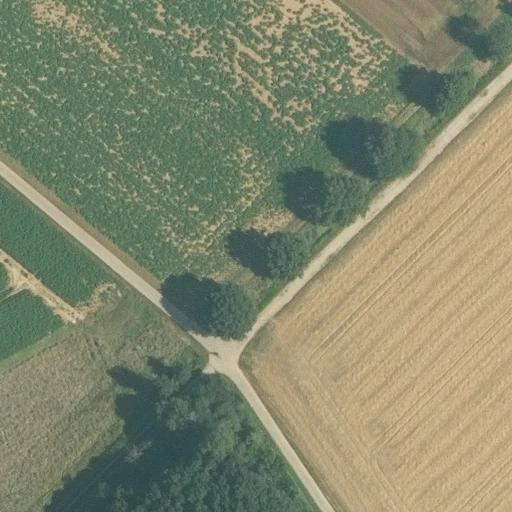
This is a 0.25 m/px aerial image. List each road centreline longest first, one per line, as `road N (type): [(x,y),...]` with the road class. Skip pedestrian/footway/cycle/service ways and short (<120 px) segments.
road 1 (track): [(511,11),(196,333)]
road 2 (track): [(226,358),(511,74)]
road 3 (track): [(0,170),(226,358)]
road 4 (track): [(226,358),(69,511)]
road 5 (track): [(226,358),(331,511)]
